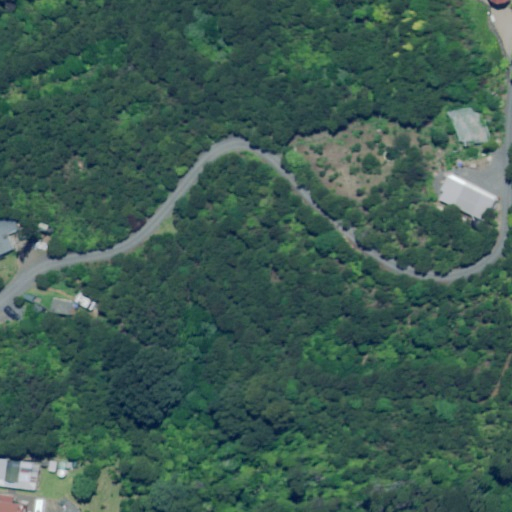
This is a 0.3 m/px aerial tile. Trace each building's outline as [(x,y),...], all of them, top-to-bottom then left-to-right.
[(500,197),(470,182),(458,206),(488,221),(500,197)] [(23,229),(16,215),(0,222),(0,247),(4,256),(18,249),(12,235),(23,229)] [(77,303),(53,301),(52,316),(76,318),(77,303)] [(42,462),(11,459),(7,486),(39,490),(42,462)] [(15,498),(1,496),(0,506),(0,511),(26,511),(27,505),(14,503),(15,498)]
